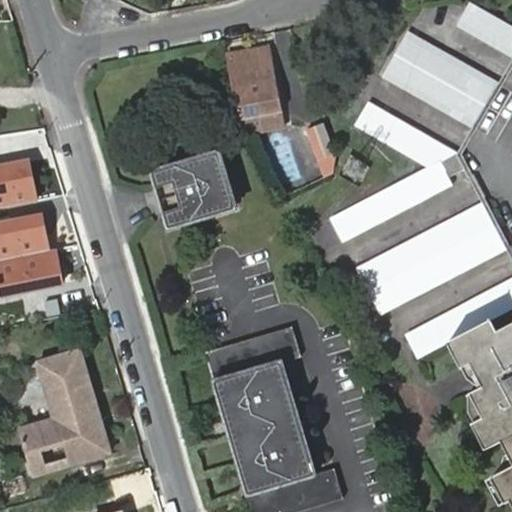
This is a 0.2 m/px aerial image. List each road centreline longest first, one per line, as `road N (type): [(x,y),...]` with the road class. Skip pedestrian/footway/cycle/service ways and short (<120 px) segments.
road 1 (residential): [(184,511),(50,56)]
road 2 (residential): [(273,0),(259,12),(50,56)]
